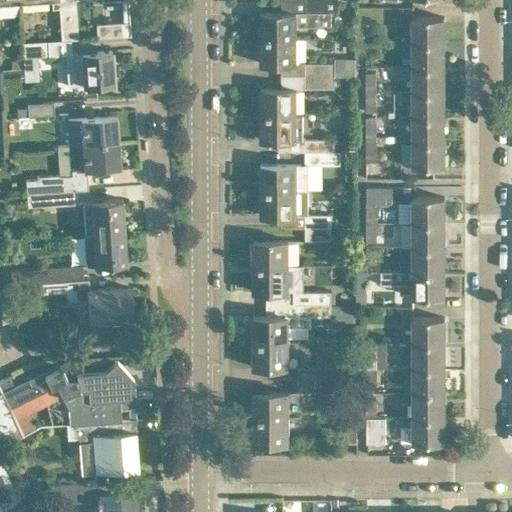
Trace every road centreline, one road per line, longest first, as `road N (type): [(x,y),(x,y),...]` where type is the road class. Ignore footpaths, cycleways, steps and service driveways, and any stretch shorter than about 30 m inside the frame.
road 1 (residential): [(489,471),(488,0)]
road 2 (residential): [(199,292),(178,289),(167,274),(149,30),(163,9),(197,6)]
road 3 (residential): [(199,470),(489,471)]
road 4 (unclassified): [(199,292),(197,6)]
road 5 (residential): [(0,364),(46,351),(199,342)]
road 6 (unclassified): [(199,470),(199,342)]
